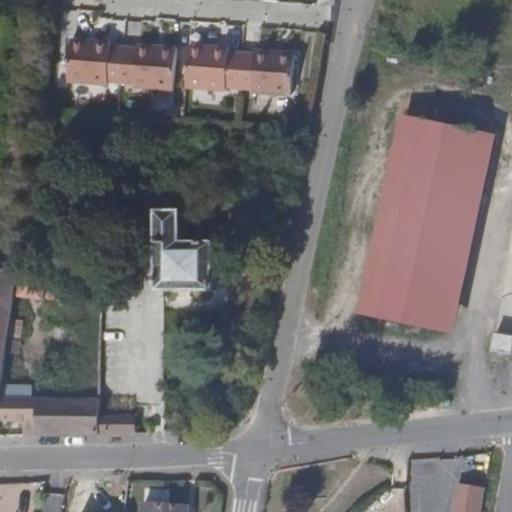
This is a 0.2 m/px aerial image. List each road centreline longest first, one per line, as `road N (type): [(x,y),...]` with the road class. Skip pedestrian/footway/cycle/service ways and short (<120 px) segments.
road 1 (residential): [(349,16),(271,414),(255,450)]
road 2 (tertiary): [(511,422),(255,450)]
road 3 (tertiary): [(255,450),(0,458)]
road 4 (residential): [(147,0),(349,16)]
